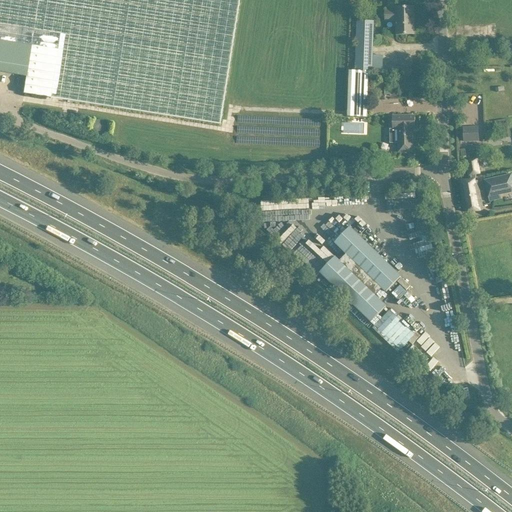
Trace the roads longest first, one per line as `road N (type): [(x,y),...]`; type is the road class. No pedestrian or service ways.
road 1 (motorway): [(511,492),(261,311),(0,164)]
road 2 (motorway): [(0,203),(245,336),(492,511)]
road 3 (unclassified): [(442,170),(189,176),(135,165),(0,114)]
road 4 (unclassified): [(511,429),(492,411),(485,390),(442,170)]
road 5 (unknown): [(482,375),(435,338),(417,275),(378,204)]
road 6 (unclassified): [(442,170),(437,0)]
